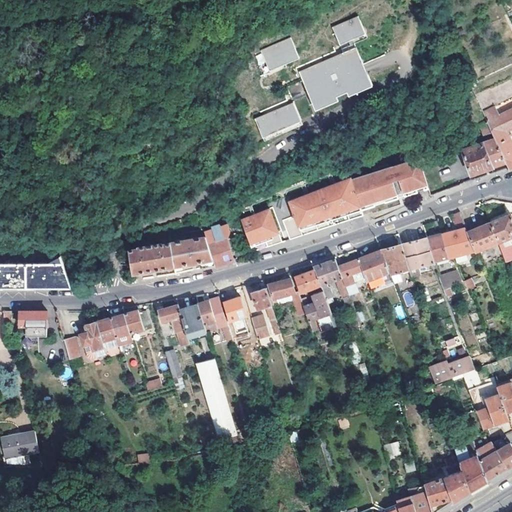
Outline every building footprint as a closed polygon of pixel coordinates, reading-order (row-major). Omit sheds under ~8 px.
[(355,16),(330,28),(338,46),(346,42),(363,34),(355,16)] [(363,34),(346,42),(350,49),(353,48),(351,44),(365,38),(363,34)] [(289,38),(259,51),(267,68),(279,63),(280,66),(298,59),(289,38)] [(371,86),(354,47),(353,48),(350,49),(298,72),(314,110),(371,86)] [(279,63),(267,68),(268,72),(280,66),(279,63)] [(511,98),(483,113),(487,122),(492,133),(495,139),(506,163),(509,169),(509,171),(511,169),(511,142),(506,131),(511,128),(511,98)] [(292,103),(254,120),(262,138),(263,141),(282,133),(281,130),(300,121),(292,103)] [(492,133),(487,122),(479,127),(483,137),(487,135),(492,133)] [(471,175),(506,163),(495,139),(490,141),(463,152),(471,175)] [(360,200),(363,209),(382,203),(416,192),(430,187),(420,157),(391,167),(390,164),(374,169),(375,172),(354,179),(360,200)] [(251,245),(254,252),(274,245),(328,227),(351,220),(349,214),(363,209),(360,200),(354,179),(352,174),(239,213),(241,219),(244,228),(249,241),(251,245)] [(349,214),(351,220),(365,215),(363,209),(349,214)] [(458,229),(441,234),(449,258),(453,257),(467,253),(468,255),(475,252),(466,231),(459,212),(451,215),(455,228),(458,228),(458,229)] [(511,219),(510,214),(489,223),(497,243),(511,237),(511,219)] [(473,229),(466,231),(475,252),(497,243),(489,223),(483,225),(482,222),(472,226),(473,229)] [(207,239),(209,244),(226,238),(229,238),(232,234),(229,226),(222,229),(221,227),(213,229),(214,232),(206,235),(207,239)] [(449,258),(441,234),(427,238),(428,239),(435,262),(435,263),(449,258)] [(207,237),(170,244),(174,266),(181,265),(200,261),(201,269),(216,265),(209,244),(207,239),(207,237)] [(226,238),(209,244),(216,265),(226,263),(234,260),(226,238)] [(408,268),(410,273),(418,271),(416,267),(435,262),(428,239),(427,238),(401,243),(401,244),(403,252),(406,261),(408,268)] [(0,242),(0,251),(58,251),(56,243),(0,242)] [(137,250),(129,251),(133,274),(151,271),(158,270),(158,269),(174,266),(170,244),(162,245),(162,244),(137,249),(137,250)] [(403,252),(401,244),(380,249),(390,271),(390,273),(408,268),(406,261),(403,252)] [(363,269),(367,280),(390,271),(380,249),(358,257),(363,269)] [(346,287),(355,284),(351,274),(363,269),(358,257),(337,264),(346,287)] [(315,269),(326,300),(331,298),(326,284),(335,280),(353,328),(361,325),(356,313),(346,287),(337,264),(335,259),(325,263),(314,267),(315,269)] [(464,262),(455,264),(458,270),(460,274),(463,280),(464,282),(470,279),(464,262)] [(0,263),(0,287),(14,288),(33,288),(72,287),(63,264),(47,264),(0,263)] [(181,265),(174,266),(175,273),(182,271),(181,265)] [(326,300),(315,269),(295,276),(300,292),(316,287),(318,293),(312,295),(315,303),(303,307),(305,314),(308,321),(313,320),(320,317),(331,314),(326,300)] [(456,270),(440,276),(442,283),(459,277),(456,270)] [(267,285),(268,288),(272,300),(276,298),(291,294),(298,316),(305,314),(303,307),(298,292),(294,293),(290,278),(267,285)] [(473,286),(470,279),(464,282),(465,284),(467,289),(473,286)] [(346,287),(356,313),(365,309),(355,284),(346,287)] [(269,301),(265,289),(252,293),(257,310),(266,307),(276,335),(281,334),(271,306),(269,301)] [(410,291),(402,294),(406,306),(414,303),(410,291)] [(226,322),(221,303),(219,297),(197,304),(198,308),(203,324),(214,321),(216,328),(222,326),(227,325),(226,322)] [(240,297),(223,302),(229,321),(246,317),(240,297)] [(223,302),(221,303),(226,322),(229,321),(223,302)] [(188,340),(187,339),(180,313),(179,309),(177,304),(158,310),(161,322),(171,319),(173,327),(175,332),(178,341),(178,342),(188,340)] [(180,313),(186,312),(198,308),(197,304),(179,309),(180,313)] [(405,317),(401,305),(394,307),(398,319),(405,317)] [(180,313),(187,339),(194,337),(198,336),(206,333),(203,324),(198,308),(186,312),(180,313)] [(138,310),(124,314),(130,333),(140,330),(141,332),(144,331),(143,327),(149,325),(145,312),(139,314),(138,310)] [(28,311),(19,311),(19,326),(26,326),(26,334),(46,334),(46,326),(47,326),(47,311),(42,311),(28,311)] [(110,318),(113,330),(115,337),(116,337),(124,335),(124,337),(127,337),(126,334),(130,333),(124,314),(110,318)] [(336,328),(331,314),(320,317),(326,331),(336,328)] [(263,315),(252,318),(258,339),(269,335),(263,315)] [(113,330),(110,318),(96,322),(102,341),(112,338),(113,341),(116,340),(115,337),(113,330)] [(317,331),(313,320),(308,321),(311,333),(317,331)] [(102,341),(96,322),(85,325),(85,327),(86,332),(82,334),(80,334),(83,346),(90,344),(91,351),(103,347),(104,347),(102,341)] [(74,336),(64,339),(69,359),(80,356),(74,336)] [(445,341),(448,348),(460,344),(457,336),(445,341)] [(258,339),(251,341),(253,348),(260,347),(258,339)] [(90,344),(84,346),(87,358),(90,360),(105,355),(103,347),(91,351),(90,344)] [(172,349),(164,352),(172,378),(180,375),(172,349)] [(430,371),(435,383),(453,377),(463,373),(475,369),(470,356),(447,364),(446,360),(428,367),(430,371)] [(194,363),(217,440),(237,435),(214,357),(194,363)] [(435,383),(430,371),(424,373),(428,385),(433,384),(435,383)] [(511,376),(495,381),(497,385),(511,380),(511,376)] [(145,383),(147,391),(161,386),(159,379),(145,383)] [(499,392),(500,396),(506,412),(511,410),(511,380),(497,385),(499,392)] [(500,396),(499,392),(477,398),(483,415),(487,414),(483,401),(500,396)] [(506,412),(500,396),(483,401),(487,414),(483,415),(479,417),(483,428),(509,421),(506,412)] [(487,480),(477,450),(475,444),(468,424),(463,426),(469,445),(467,446),(456,450),(461,466),(463,472),(470,491),(482,483),(487,480)] [(469,445),(463,426),(460,427),(467,446),(469,445)] [(39,452),(35,431),(0,438),(4,458),(39,452)] [(260,433),(238,439),(239,443),(261,437),(260,433)] [(489,442),(477,450),(487,480),(503,470),(507,468),(495,446),(492,440),(489,442)] [(385,444),(387,457),(401,455),(399,442),(385,444)] [(502,442),(495,446),(507,468),(511,464),(511,444),(510,442),(502,442)] [(138,463),(149,462),(149,453),(137,454),(138,463)] [(463,472),(461,466),(444,473),(446,478),(463,472)] [(463,472),(446,478),(452,498),(453,502),(464,495),(470,491),(463,472)] [(452,498),(446,478),(429,483),(425,485),(427,490),(427,492),(430,504),(431,505),(442,501),(452,498)] [(415,508),(430,504),(427,492),(427,490),(420,492),(416,500),(416,502),(413,502),(415,508)] [(413,502),(399,507),(399,511),(432,511),(431,505),(430,504),(415,508),(413,502)]
